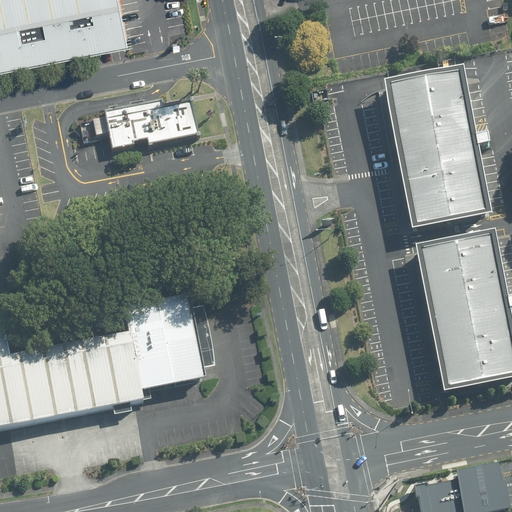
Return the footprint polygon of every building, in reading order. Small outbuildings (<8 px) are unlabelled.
[(0,0),(0,61),(135,35),(128,0),(0,0)] [(385,90),(415,237),(485,222),(455,76),(385,90)] [(162,98),(104,109),(112,148),(134,144),(134,141),(148,138),(149,143),(200,133),(192,101),(163,106),(162,98)] [(409,253),(439,399),(511,383),(511,352),(488,236),(409,253)] [(126,310),(131,336),(142,394),(207,381),(191,298),(126,310)] [(0,431),(144,403),(142,394),(131,336),(10,359),(1,315),(0,315),(0,431)] [(420,511),(502,511),(511,510),(511,509),(503,465),(456,474),(458,482),(416,490),(420,511)] [(413,499),(406,496),(399,499),(397,506),(399,511),(414,511),(417,506),(413,499)]
